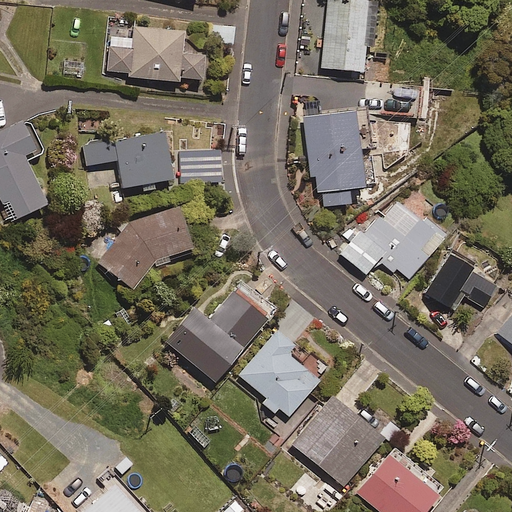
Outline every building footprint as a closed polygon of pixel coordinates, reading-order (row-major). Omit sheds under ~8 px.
[(372,0),(324,0),(319,66),(360,69),(361,44),(369,44),(372,0)] [(175,75),(198,76),(199,52),(177,50),(179,29),(130,25),(128,47),(106,46),(105,70),(125,71),(125,75),(175,79),(175,75)] [(234,26),(211,25),(211,43),(233,44),(234,26)] [(60,60),(59,75),(82,76),(82,61),(60,60)] [(364,107),(301,115),(310,195),(319,194),(320,204),(346,201),(344,186),(359,184),(354,147),(368,146),(364,107)] [(39,150),(23,117),(0,128),(0,207),(5,219),(42,201),(21,159),(39,150)] [(168,178),(161,132),(81,144),(83,163),(103,160),(108,187),(168,178)] [(177,174),(177,188),(204,188),(205,174),(177,174)] [(380,262),(393,273),(395,270),(406,279),(443,233),(418,213),(414,218),(393,201),(382,214),(378,211),(346,238),(337,252),(362,272),(378,252),(384,257),(380,262)] [(128,286),(142,266),(166,258),(164,254),(187,245),(173,204),(125,221),(96,263),(128,286)] [(475,268),(446,251),(422,290),(452,308),(461,294),(481,306),(495,284),(473,272),(475,268)] [(262,316),(225,285),(210,303),(215,308),(206,319),(188,305),(160,338),(210,379),(262,316)] [(511,310),(495,332),(511,344),(511,310)] [(263,396),(259,401),(272,412),(277,407),(285,414),(325,366),(308,353),(299,365),(282,352),(289,344),(271,330),(236,374),(263,396)] [(379,435),(327,395),(289,444),(341,484),(379,435)] [(194,425),(186,435),(200,448),(209,439),(194,425)] [(390,447),(354,491),(379,511),(418,511),(439,487),(390,447)] [(80,511),(138,511),(110,482),(80,511)] [(229,497),(218,510),(220,511),(237,511),(241,508),(229,497)]
